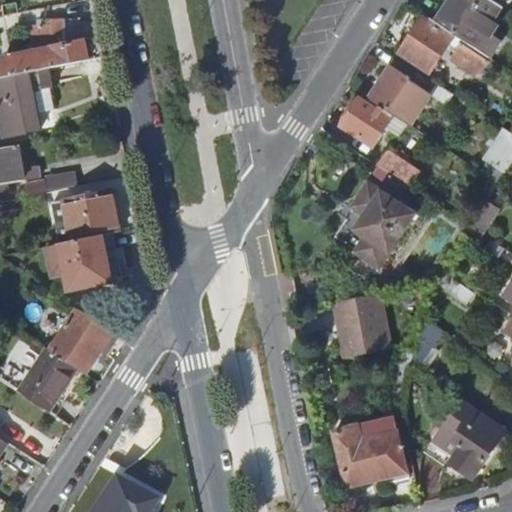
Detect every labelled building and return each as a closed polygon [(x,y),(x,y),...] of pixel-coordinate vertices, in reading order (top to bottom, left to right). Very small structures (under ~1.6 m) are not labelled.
[(456,0),(439,25),(462,41),(490,60),(501,45),(492,39),(498,29),(492,25),(502,10),(487,0),(456,0)] [(426,17),(404,54),(434,74),(453,46),(457,48),(462,41),(439,25),(426,17)] [(63,46),(57,47),(53,48),(49,26),(53,25),(52,20),(47,21),(47,19),(36,22),(37,28),(30,30),(31,36),(37,35),(41,51),(35,52),(5,58),(2,79),(50,69),(107,56),(103,38),(63,46)] [(63,46),(57,20),(52,20),(53,25),(49,26),(53,48),(57,47),(63,46)] [(31,36),(35,52),(41,51),(37,35),(31,36)] [(490,65),(463,47),(453,63),(480,81),(490,65)] [(393,68),(370,101),(375,104),(396,118),(411,128),(432,97),(411,84),(413,81),(393,68)] [(0,108),(0,109),(6,138),(42,131),(35,92),(53,88),(50,69),(2,79),(0,84),(0,87),(3,108),(0,108)] [(361,101),(344,128),(376,149),(396,118),(375,104),(373,108),(361,101)] [(511,164),(511,134),(508,132),(489,161),(490,162),(498,168),(496,171),(501,175),(503,171),(507,173),(511,164)] [(0,204),(8,203),(4,186),(37,179),(34,166),(18,169),(14,146),(0,148),(0,204)] [(380,168),(411,188),(418,180),(421,174),(390,153),(380,168)] [(493,181),(499,186),(508,173),(507,173),(503,171),(501,175),(496,171),(498,168),(490,162),(482,174),(493,181)] [(411,188),(428,200),(434,191),(418,180),(411,188)] [(371,187),(337,239),(381,270),(416,216),(371,187)] [(66,202),(76,242),(115,233),(122,231),(114,193),(66,202)] [(54,205),(63,244),(76,242),(66,202),(54,205)] [(471,228),(483,236),(501,209),(490,202),(471,228)] [(466,236),(491,251),(496,243),(483,236),(471,228),(466,236)] [(50,247),(56,278),(65,276),(69,293),(125,281),(123,272),(128,271),(124,248),(118,250),(115,233),(76,242),(63,244),(50,247)] [(332,305),(335,324),(342,361),(384,354),(377,310),(375,298),(332,305)] [(82,310),(54,351),(90,374),(103,354),(107,356),(120,335),(82,310)] [(426,321),(419,345),(435,350),(441,330),(426,321)] [(50,351),(23,392),(52,411),(80,370),(50,351)] [(439,429),(423,450),(449,468),(452,463),(474,479),(497,447),(503,446),(508,438),(506,432),(463,401),(442,430),(439,429)] [(337,434),(350,489),(410,475),(396,421),(337,434)] [(155,511),(162,503),(116,472),(89,511),(155,511)]
